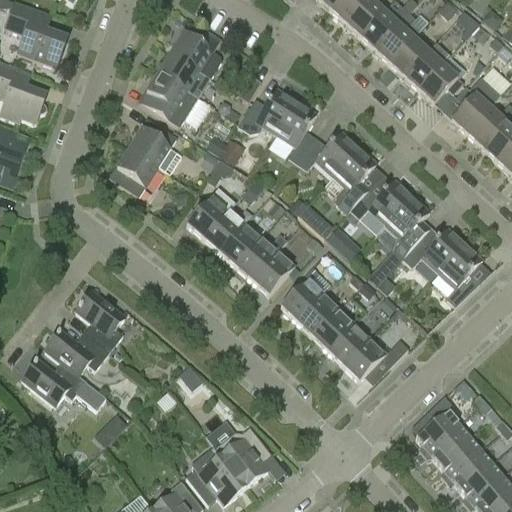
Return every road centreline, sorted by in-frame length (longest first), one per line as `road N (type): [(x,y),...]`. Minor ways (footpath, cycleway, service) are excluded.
road 1 (residential): [(511,230),(293,38),(234,0)]
road 2 (residential): [(100,232),(345,461)]
road 3 (residential): [(136,0),(62,173),(65,201),(100,232)]
road 4 (residential): [(345,461),(511,292)]
road 5 (residential): [(13,354),(100,232)]
